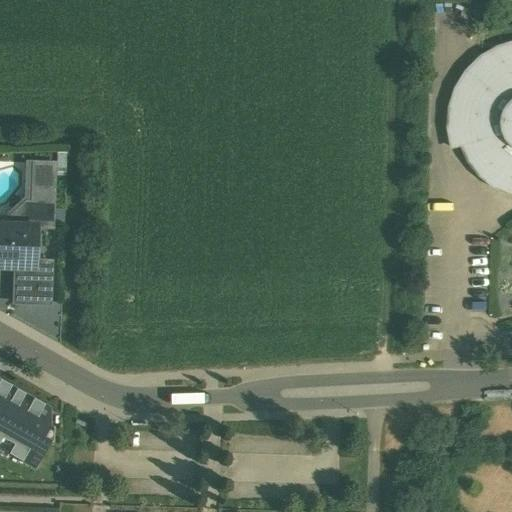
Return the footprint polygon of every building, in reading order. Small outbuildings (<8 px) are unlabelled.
[(511,45),(499,50),(482,60),(468,74),(458,90),(452,109),(450,129),(454,149),(464,146),(471,161),(481,175),(494,185),(510,193),(511,193),(511,45)] [(37,164),(37,173),(29,172),(29,179),(29,201),(24,201),(9,215),(9,220),(0,219),(0,225),(35,226),(35,228),(51,228),(53,164),(37,164)] [(35,226),(0,225),(0,268),(14,270),(34,270),(34,262),(35,228),(35,226)] [(50,263),(34,262),(34,270),(14,270),(14,272),(50,273),(50,263)] [(50,273),(14,272),(13,303),(49,304),(50,273)] [(8,455),(35,470),(50,443),(38,436),(43,427),(50,427),(49,410),(0,382),(0,440),(12,448),(8,455)]
